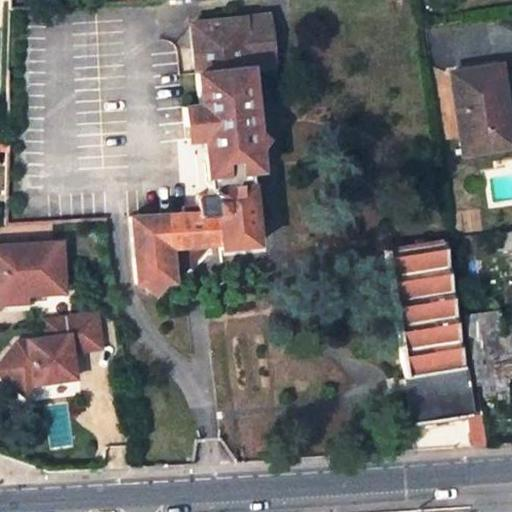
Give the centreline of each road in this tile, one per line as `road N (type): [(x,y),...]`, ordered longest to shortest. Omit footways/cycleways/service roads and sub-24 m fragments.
road 1 (tertiary): [(511,479),(0,504)]
road 2 (unknown): [(92,193),(231,493)]
